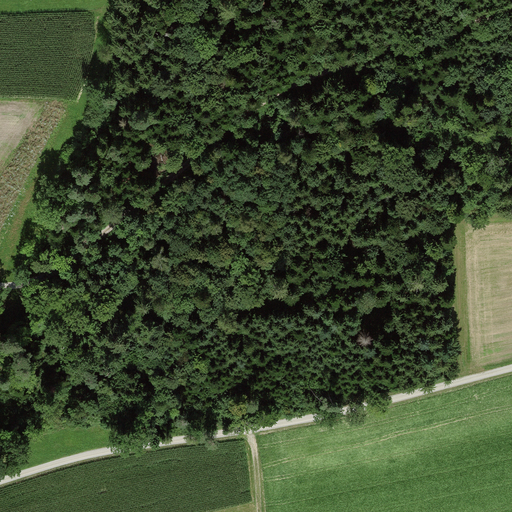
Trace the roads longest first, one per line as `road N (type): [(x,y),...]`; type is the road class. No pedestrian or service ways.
road 1 (track): [(0,286),(72,267),(276,92),(511,8)]
road 2 (track): [(0,484),(88,457),(381,405),(511,370)]
